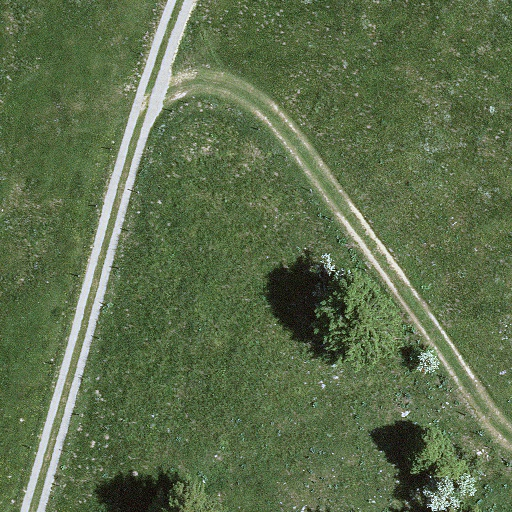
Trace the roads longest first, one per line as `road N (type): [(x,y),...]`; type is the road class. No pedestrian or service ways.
road 1 (track): [(145,101),(185,75),(206,72),(265,97),(408,288),(495,423),(511,434)]
road 2 (track): [(30,511),(176,0)]
